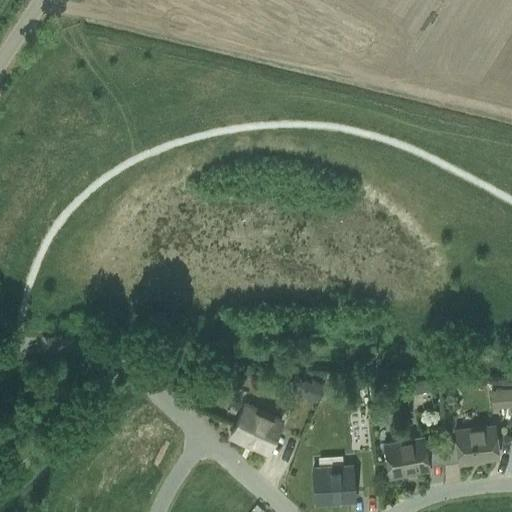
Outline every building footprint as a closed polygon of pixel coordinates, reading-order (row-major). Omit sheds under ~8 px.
[(308,384),(302,396),(314,403),(323,386),(311,380),(308,384)] [(415,387),(421,404),(438,398),(432,381),(415,387)] [(511,399),(511,388),(497,390),(499,408),(511,407),(511,399)] [(280,422),(244,405),(230,435),(246,443),(247,441),(253,444),(266,451),(280,422)] [(497,457),(493,425),(454,430),(458,463),(476,461),(475,459),(482,458),(482,459),(497,457)] [(428,468),(422,437),(383,444),(389,477),(407,474),(407,472),(428,468)] [(352,467),(312,470),(314,503),(332,501),(332,499),(339,499),(354,499),(352,467)]
